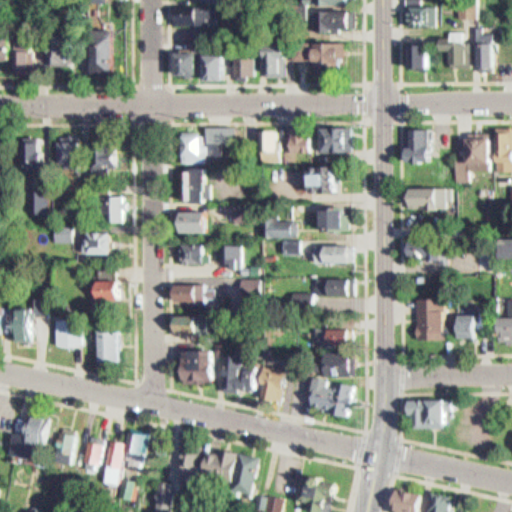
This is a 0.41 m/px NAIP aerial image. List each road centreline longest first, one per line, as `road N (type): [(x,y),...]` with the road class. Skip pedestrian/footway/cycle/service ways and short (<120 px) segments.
road 1 (secondary): [(368,511),(386,375),(382,0)]
road 2 (residential): [(0,103),(511,100)]
road 3 (residential): [(153,404),(150,0)]
road 4 (residential): [(381,453),(0,371)]
road 5 (tertiary): [(511,480),(381,453)]
road 6 (residential): [(511,373),(386,375)]
